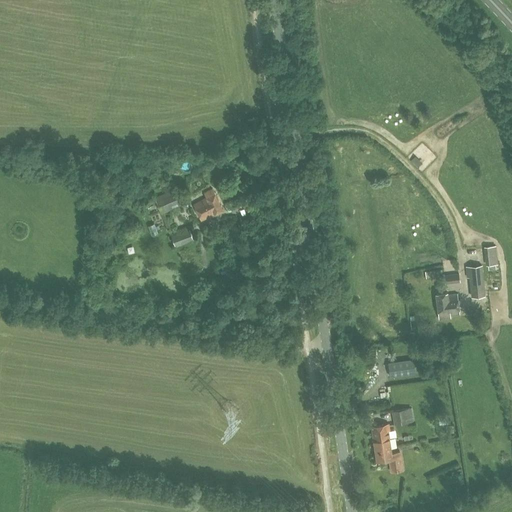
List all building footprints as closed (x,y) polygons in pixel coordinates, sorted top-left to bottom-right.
[(213,159),(214,160),(214,162),(220,165),(223,164),(224,161),(223,158),(218,155),(215,156),(213,159)] [(415,155),(411,160),(418,167),(423,162),(415,155)] [(211,217),(214,216),(214,214),(224,210),(213,188),(204,192),(206,197),(193,204),(202,221),(210,216),(211,217)] [(162,213),(180,204),(174,189),(155,198),(162,213)] [(242,214),(249,211),(246,206),(239,209),(242,214)] [(176,246),(194,240),(189,227),(171,234),(176,246)] [(488,243),(489,262),(499,262),(498,243),(488,243)] [(471,275),(472,282),(483,280),(482,264),(467,266),(468,276),(471,275)] [(459,273),(444,274),(445,284),(460,282),(459,273)] [(448,295),(448,292),(436,293),(439,318),(448,317),(448,315),(460,314),(457,294),(448,295)] [(392,362),(388,362),(390,376),(415,373),(415,371),(413,359),(392,362)] [(394,424),(414,420),(412,407),(392,411),(394,424)] [(387,423),(372,426),(377,461),(390,459),(392,471),(403,470),(400,451),(392,452),(391,447),(395,446),(394,438),(392,437),(390,437),(387,423)] [(432,437),(438,434),(436,429),(430,431),(432,437)] [(423,449),(433,445),(431,439),(420,443),(423,449)]
